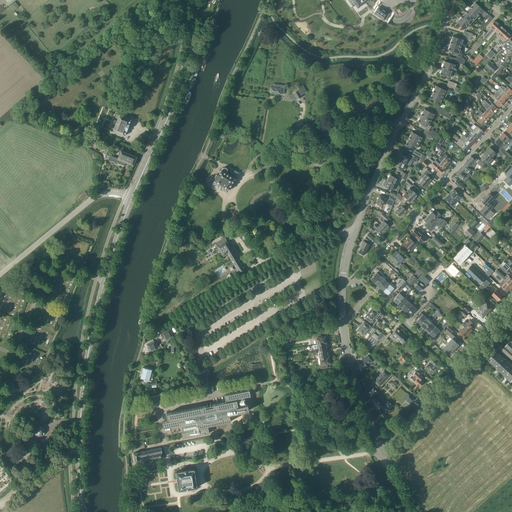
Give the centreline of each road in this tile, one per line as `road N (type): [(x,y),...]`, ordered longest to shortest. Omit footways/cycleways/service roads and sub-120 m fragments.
road 1 (unclassified): [(343,287),(364,202),(433,58),(446,0)]
road 2 (track): [(249,270),(224,232),(224,210),(248,172),(343,159),(401,120)]
road 3 (secondary): [(79,448),(91,338),(132,196)]
road 4 (residential): [(357,279),(511,107)]
road 5 (secondary): [(132,196),(177,93),(194,0)]
road 6 (unclassified): [(0,273),(93,196),(132,196)]
road 7 (unclassified): [(381,452),(344,323)]
